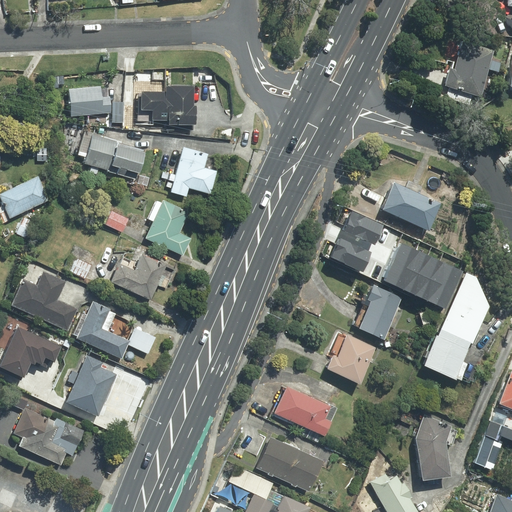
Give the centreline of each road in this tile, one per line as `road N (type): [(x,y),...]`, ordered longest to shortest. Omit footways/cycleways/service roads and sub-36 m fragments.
road 1 (primary): [(122,511),(301,112)]
road 2 (primary): [(342,110),(301,183),(183,456)]
road 3 (residential): [(244,33),(0,41)]
road 4 (residential): [(511,232),(488,170),(469,151),(342,110)]
road 5 (primary): [(394,0),(342,110)]
